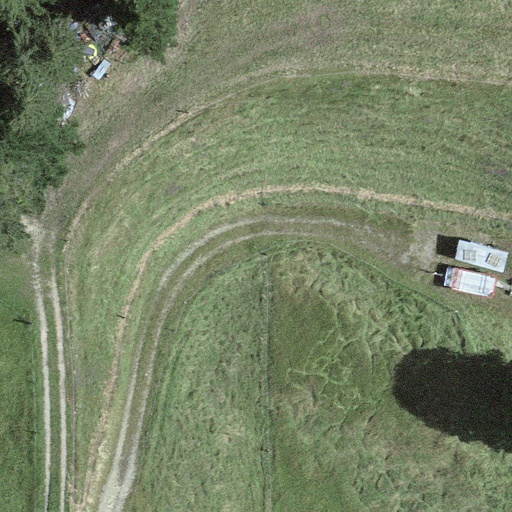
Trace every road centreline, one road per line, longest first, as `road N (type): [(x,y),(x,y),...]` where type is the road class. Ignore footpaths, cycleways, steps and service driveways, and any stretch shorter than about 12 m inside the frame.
road 1 (track): [(106,511),(154,298),(170,268),(228,230),(318,225),(378,238)]
road 2 (track): [(54,511),(46,251),(52,216),(112,142)]
